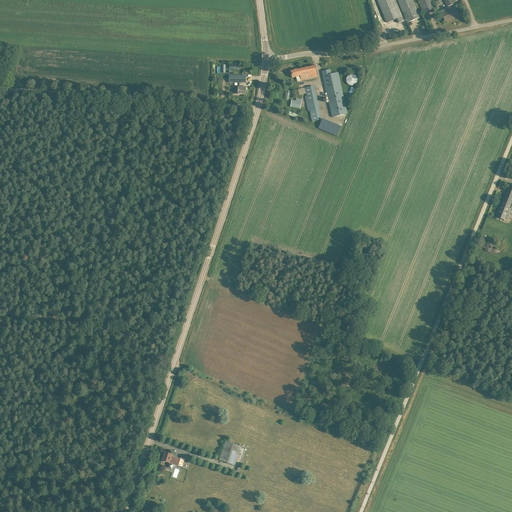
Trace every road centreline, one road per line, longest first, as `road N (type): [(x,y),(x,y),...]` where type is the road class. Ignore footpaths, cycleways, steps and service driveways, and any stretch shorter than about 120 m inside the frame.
road 1 (tertiary): [(125,511),(258,108),(265,59)]
road 2 (unclassified): [(362,511),(511,144)]
road 3 (track): [(202,276),(422,363)]
road 4 (unclassified): [(265,59),(475,27)]
road 5 (track): [(89,320),(27,511)]
road 6 (track): [(155,100),(0,88)]
